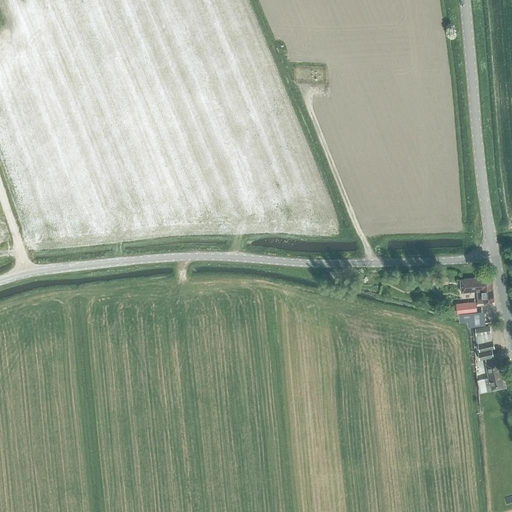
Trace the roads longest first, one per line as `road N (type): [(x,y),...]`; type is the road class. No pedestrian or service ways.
road 1 (unclassified): [(0,280),(188,256),(301,263),(493,257)]
road 2 (tertiary): [(493,257),(464,0)]
